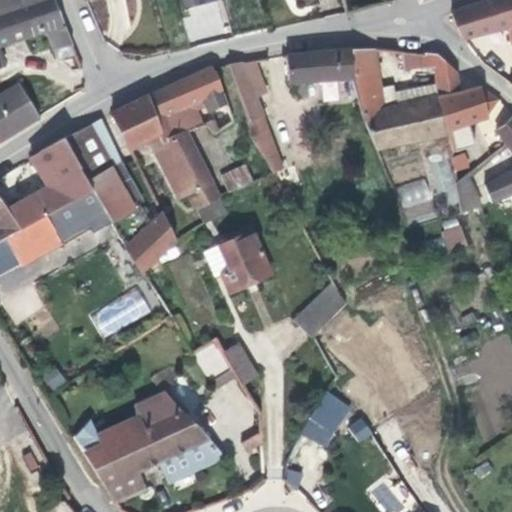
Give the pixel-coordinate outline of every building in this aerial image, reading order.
[(54,0),(0,0),(0,45),(47,30),(54,50),(73,44),(54,0)] [(124,0),(91,0),(98,35),(130,29),(124,0)] [(511,0),(484,0),(451,13),(462,38),(508,26),(510,41),(511,44),(511,82),(509,84),(511,86),(511,0)] [(77,53),(73,44),(54,50),(57,60),(77,53)] [(352,78),(351,48),(318,51),(286,54),(288,83),(295,98),(307,97),(305,82),(352,78)] [(447,134),(447,130),(444,119),(439,96),(434,97),(431,86),(418,89),(421,100),(396,105),(394,94),(392,85),(380,87),(375,48),(351,48),(352,78),(375,149),(447,134)] [(439,96),(445,95),(459,91),(455,71),(436,54),(401,51),(403,70),(435,66),(437,84),(439,96)] [(228,64),(248,117),(248,131),(272,173),(283,169),(256,97),(266,93),(254,60),(228,64)] [(234,122),(212,66),(148,95),(164,137),(186,129),(202,122),(196,109),(206,105),(213,121),(205,123),(215,132),(234,122)] [(340,99),(339,82),(323,83),(324,100),(340,99)] [(0,95),(0,141),(39,117),(19,83),(0,95)] [(439,96),(444,119),(447,130),(487,116),(502,101),(485,88),(480,86),(459,91),(445,95),(439,96)] [(396,105),(421,100),(418,89),(394,94),(396,105)] [(111,114),(129,149),(130,149),(149,139),(179,198),(188,194),(204,223),(226,210),(186,129),(164,137),(148,95),(111,114)] [(490,204),(511,195),(511,116),(496,131),(507,145),(511,152),(511,172),(484,187),(490,204)] [(101,120),(62,138),(86,180),(119,161),(101,120)] [(493,155),(507,145),(496,131),(482,142),(493,155)] [(86,180),(62,138),(41,150),(44,154),(32,162),(45,181),(37,185),(40,189),(10,206),(24,227),(47,214),(71,201),(77,198),(92,190),(86,180)] [(474,169),(493,155),(482,142),(468,153),(474,169)] [(431,190),(451,189),(450,153),(430,154),(431,190)] [(119,161),(86,180),(92,190),(77,198),(94,231),(110,221),(142,272),(176,241),(162,211),(150,222),(138,203),(130,191),(135,188),(119,161)] [(229,192),(252,182),(244,165),(221,175),(229,192)] [(468,173),(455,182),(459,197),(474,193),(468,173)] [(427,180),(397,184),(400,206),(430,202),(427,180)] [(130,191),(138,203),(142,201),(135,188),(130,191)] [(0,240),(21,229),(0,197),(0,240)] [(88,233),(71,201),(47,214),(62,243),(63,246),(88,233)] [(21,266),(62,243),(47,214),(24,227),(21,229),(0,240),(0,264),(16,257),(21,266)] [(460,226),(442,232),(450,254),(468,247),(460,226)] [(250,229),(218,244),(229,270),(221,273),(229,291),(270,272),(250,229)] [(221,273),(229,270),(218,244),(210,248),(221,273)] [(333,282),(295,318),(312,335),(345,303),(333,282)] [(104,340),(151,310),(136,287),(89,317),(104,340)] [(192,352),(216,390),(236,377),(222,353),(214,338),(192,352)] [(222,353),(236,377),(241,385),(256,376),(237,343),(222,353)] [(43,376),(52,389),(65,381),(56,367),(43,376)] [(333,432),(351,406),(327,390),(309,416),(333,432)] [(72,438),(114,502),(146,487),(137,469),(158,460),(169,482),(224,457),(182,407),(165,392),(141,402),(135,409),(136,416),(98,435),(90,419),(72,438)] [(356,442),(372,435),(363,416),(347,424),(356,442)] [(260,432),(241,442),(247,452),(261,444),(260,432)] [(388,482),(375,488),(383,511),(390,511),(398,509),(388,482)] [(73,511),(63,500),(49,511),(73,511)]
